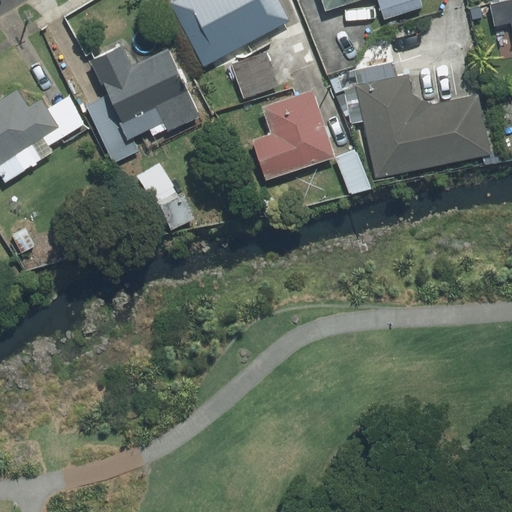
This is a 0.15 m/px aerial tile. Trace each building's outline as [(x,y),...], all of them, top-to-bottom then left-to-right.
[(295,17),(286,0),(176,0),(207,61),(295,17)] [(425,0),(383,0),(389,17),(427,5),(425,0)] [(511,0),(499,0),(490,2),(495,27),(511,23),(511,0)] [(126,39),(94,59),(139,134),(204,96),(169,39),(137,59),(126,39)] [(372,172),(495,141),(481,86),(417,102),(409,73),(363,85),(371,116),(359,119),(372,172)] [(0,166),(7,179),(59,148),(55,141),(86,122),(71,96),(53,107),(47,97),(35,104),(23,84),(0,98),(0,166)] [(319,85),(266,101),(274,126),(257,131),(270,175),(339,155),(319,85)] [(357,144),(340,153),(352,176),(369,168),(357,144)] [(199,214),(187,187),(159,198),(170,226),(199,214)]
